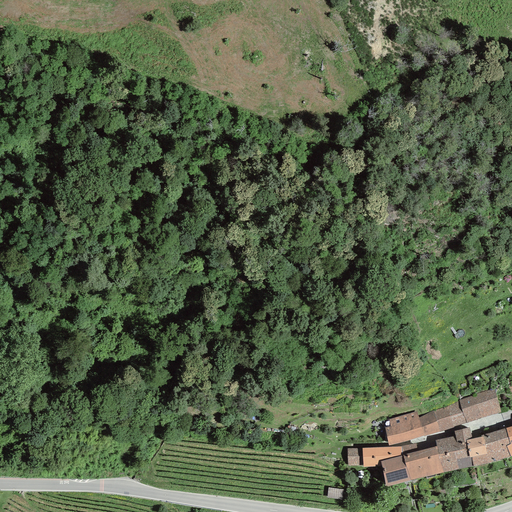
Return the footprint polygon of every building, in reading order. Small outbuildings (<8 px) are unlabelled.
[(480,419),(501,412),(493,389),(473,395),(474,396),(459,400),(466,423),(480,419)] [(423,436),(424,437),(439,432),(454,428),(453,427),(466,423),(459,400),(446,407),(432,411),(418,418),(423,436)] [(390,426),(385,428),(388,446),(423,436),(418,418),(417,411),(389,419),(390,426)] [(451,437),(458,469),(474,467),(471,457),(469,457),(466,440),(472,439),(469,428),(454,432),(455,436),(451,437)] [(483,437),(489,463),(510,457),(506,446),(510,444),(506,429),(480,436),(481,437),(483,437)] [(451,437),(435,441),(437,446),(443,473),(458,469),(451,437)] [(474,467),(489,463),(483,437),(481,437),(472,439),(466,440),(469,457),(471,457),(474,467)] [(403,455),(411,480),(425,476),(419,451),(417,452),(415,444),(401,446),(403,455)] [(403,455),(401,446),(362,448),(363,465),(363,467),(382,466),(381,462),(403,455)] [(425,476),(443,473),(437,446),(419,451),(425,476)] [(362,448),(347,448),(348,465),(363,465),(362,448)] [(403,455),(381,462),(382,466),(386,487),(411,480),(403,455)] [(342,493),(330,491),(328,498),(340,500),(342,493)]
